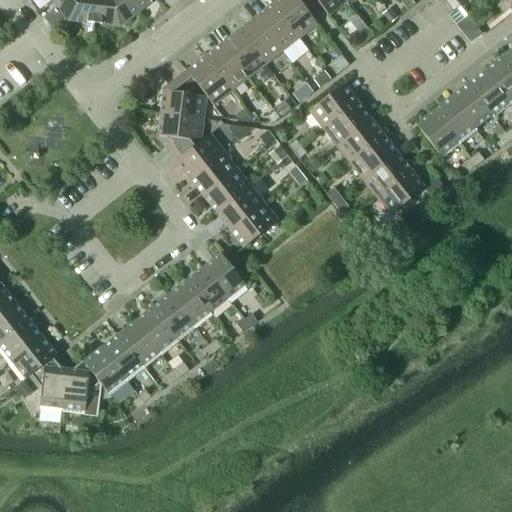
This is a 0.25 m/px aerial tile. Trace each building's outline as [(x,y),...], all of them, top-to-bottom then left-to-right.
[(52,0),(60,10),(73,0),(52,0)] [(69,20),(94,23),(96,0),(73,0),(60,10),(65,16),(69,18),(68,20),(69,20)] [(96,0),(94,23),(118,26),(119,26),(119,24),(124,23),(133,16),(120,0),(96,0)] [(120,0),(133,16),(151,2),(149,0),(120,0)] [(299,38),(316,24),(297,0),(282,0),(274,7),(299,38)] [(315,0),(328,16),(346,2),(344,0),(315,0)] [(405,0),(401,3),(407,11),(415,5),(410,0),(405,0)] [(455,0),(452,0),(448,4),(453,11),(460,6),(455,0)] [(299,38),(274,7),(257,20),(281,52),(299,38)] [(389,8),(381,15),(390,24),(397,18),(389,8)] [(467,16),(456,25),(470,42),(481,34),(467,16)] [(281,52),(257,20),(240,34),(264,65),(281,52)] [(374,36),(368,29),(360,35),(366,42),(374,36)] [(264,65),(240,34),(223,47),(247,78),(254,87),(261,82),(254,73),(264,65)] [(247,78),(223,47),(206,60),(231,92),(247,78)] [(511,53),(503,60),(511,71),(511,53)] [(329,66),(336,74),(348,65),(341,57),(329,66)] [(231,92),(206,60),(188,74),(205,96),(213,106),(231,92)] [(511,71),(503,60),(486,74),(510,104),(511,103),(511,71)] [(323,72),(313,80),(319,88),(329,79),(323,72)] [(205,96),(188,74),(166,92),(163,114),(202,119),(205,96)] [(510,104),(486,74),(469,87),(489,112),(493,118),(510,104)] [(292,95),(299,103),(313,92),(306,84),(292,95)] [(309,111),(323,129),(354,105),(340,87),(309,111)] [(469,87),(452,100),(472,126),(489,112),(469,87)] [(476,131),(472,126),(452,100),(435,114),(459,144),(476,131)] [(274,109),(280,118),(291,110),(284,101),(274,109)] [(323,129),(336,147),(368,122),(354,105),(323,129)] [(240,120),(252,121),(243,110),(236,115),(240,120)] [(279,118),(274,111),(266,117),(273,124),(279,118)] [(160,137),(177,159),(200,142),(202,119),(163,114),(160,137)] [(442,158),(459,144),(435,114),(417,128),(437,153),(438,153),(442,158)] [(349,163),(381,139),(368,122),(336,147),(349,163)] [(499,125),(492,131),(499,139),(506,133),(499,125)] [(229,126),(228,129),(238,141),(253,129),(252,128),(229,126)] [(200,142),(177,159),(191,177),(223,153),(214,141),(223,134),(218,127),(200,142)] [(259,138),(265,147),(275,140),(268,131),(259,138)] [(511,141),(511,140),(506,133),(499,139),(505,147),(511,141)] [(349,163),(363,180),(394,156),(381,139),(349,163)] [(295,152),(301,147),(295,141),(289,146),(295,152)] [(268,155),(276,165),(287,156),(279,146),(268,155)] [(301,147),(295,152),(300,159),(306,154),(301,147)] [(205,194),(236,169),(223,153),(191,177),(205,194)] [(484,161),(478,153),(471,158),(477,166),(484,161)] [(376,197),(408,173),(394,156),(363,180),(376,197)] [(477,166),(471,158),(464,163),(469,171),(477,166)] [(288,173),(293,180),(300,174),(295,167),(288,173)] [(218,211),(250,187),(236,169),(205,194),(218,211)] [(408,173),(376,197),(390,215),(422,191),(408,173)] [(306,181),(300,174),(293,180),(298,187),(306,181)] [(322,174),(315,179),(321,186),(328,180),(322,174)] [(446,192),(435,178),(425,186),(436,200),(446,192)] [(232,229),(263,204),(250,187),(218,211),(232,229)] [(333,204),(341,198),(333,189),(326,194),(333,204)] [(341,198),(333,204),(341,213),(348,207),(341,198)] [(263,204),(232,229),(245,246),(277,222),(263,204)] [(204,271),(224,296),(228,302),(246,288),(242,283),(222,257),(204,271)] [(207,310),(224,296),(204,271),(187,284),(207,310)] [(207,310),(187,284),(170,297),(190,323),(195,328),(211,315),(207,310)] [(0,315),(12,306),(0,289),(0,315)] [(173,336),(190,323),(170,297),(153,311),(173,336)] [(0,315),(0,343),(26,323),(12,306),(0,315)] [(178,342),(173,336),(153,311),(136,324),(161,355),(178,342)] [(257,323),(251,314),(244,319),(249,328),(257,323)] [(249,328),(244,319),(236,324),(242,333),(249,328)] [(0,353),(8,364),(13,360),(39,340),(26,323),(0,343),(0,353)] [(144,369),(161,355),(136,324),(119,338),(144,369)] [(144,369),(119,338),(102,351),(127,382),(144,369)] [(221,347),(215,339),(208,345),(214,352),(221,347)] [(27,378),(29,377),(49,361),(53,357),(39,340),(13,360),(27,378)] [(214,352),(208,345),(201,350),(206,358),(214,352)] [(110,395),(127,382),(102,351),(84,365),(106,392),(106,391),(110,395)] [(39,409),(61,412),(66,373),(58,372),(49,361),(29,377),(41,391),(39,403),(40,403),(39,409)] [(188,370),(182,363),(174,369),(180,377),(188,370)] [(74,374),(66,373),(61,412),(97,416),(98,400),(105,401),(106,392),(84,365),(74,374)] [(180,377),(174,369),(166,375),(171,383),(180,377)] [(24,381),(14,389),(23,400),(33,392),(24,381)] [(150,398),(145,391),(138,395),(143,403),(150,398)]
